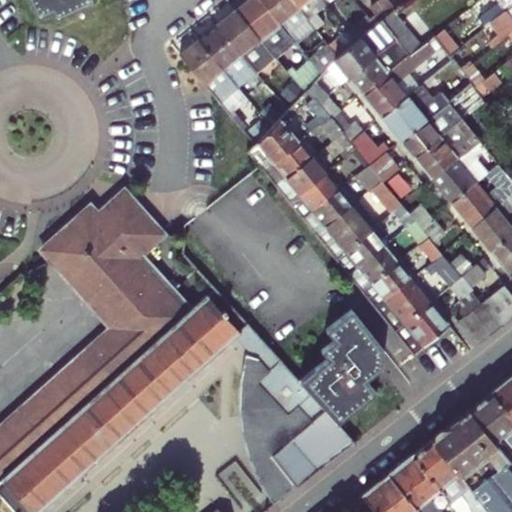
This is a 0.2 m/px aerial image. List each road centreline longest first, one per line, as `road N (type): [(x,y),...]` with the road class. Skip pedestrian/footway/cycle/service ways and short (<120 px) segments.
road 1 (residential): [(239,217),(318,309),(349,289),(441,398)]
road 2 (residential): [(194,0),(144,37),(170,105),(166,182)]
road 3 (residential): [(297,511),(441,398)]
road 4 (residential): [(0,164),(28,177),(70,160),(81,131),(72,102)]
